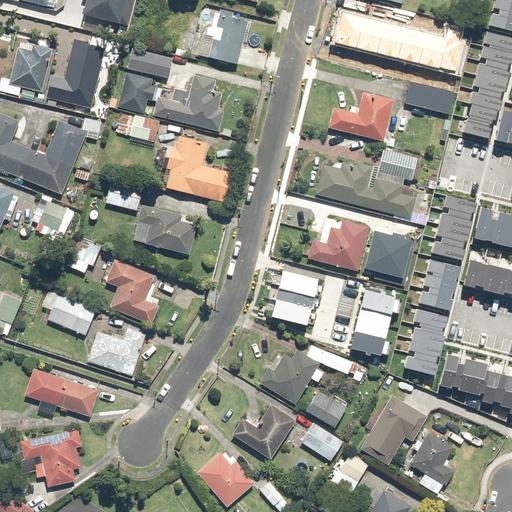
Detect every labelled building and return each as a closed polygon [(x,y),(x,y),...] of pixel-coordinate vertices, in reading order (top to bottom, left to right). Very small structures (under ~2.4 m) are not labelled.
[(19,0),(20,1),(56,8),(57,0),(19,0)] [(86,0),(84,14),(128,23),(133,0),(86,0)] [(491,9),(487,23),(511,29),(511,0),(493,0),(492,6),(498,7),(497,11),(491,9)] [(237,63),(248,21),(231,17),(232,13),(221,10),(216,28),(210,27),(208,34),(203,33),(198,53),(237,63)] [(344,12),(336,41),(453,72),(463,33),(448,29),(446,38),(344,12)] [(467,116),(463,128),(487,134),(492,118),(495,118),(498,107),(499,107),(502,97),(499,96),(500,89),(504,90),(510,68),(506,67),(508,61),(511,62),(511,57),(511,48),(511,49),(511,47),(511,34),(486,27),(483,40),(489,42),(489,45),(483,43),(480,54),(486,56),(484,63),(479,61),(473,83),(479,85),(477,91),(471,90),(468,100),(472,102),(468,116),(467,116)] [(105,44),(73,38),(65,78),(50,75),(46,97),(93,106),(105,44)] [(33,51),(19,47),(10,84),(41,92),(47,71),(44,70),(47,60),(50,61),(53,49),(34,44),(33,51)] [(132,49),(128,68),(168,78),(173,58),(132,49)] [(154,79),(127,72),(121,99),(112,97),(109,107),(117,109),(118,107),(145,113),(148,100),(153,101),(156,88),(152,87),(154,79)] [(158,96),(154,114),(219,129),(223,112),(218,111),(222,94),(212,91),(215,78),(194,74),(192,83),(188,83),(187,91),(175,88),(172,99),(158,96)] [(412,81),(406,102),(449,114),(455,93),(412,81)] [(332,106),(327,127),(384,140),(394,99),(363,92),(359,107),(351,105),(350,110),(332,106)] [(511,109),(502,107),(494,138),(511,142),(511,109)] [(20,120),(0,112),(0,168),(63,193),(86,135),(97,139),(104,122),(86,114),(80,128),(59,120),(45,155),(11,142),(20,120)] [(136,114),(130,135),(154,142),(160,121),(136,114)] [(171,169),(166,187),(225,202),(233,172),(203,164),(209,143),(180,136),(177,147),(173,146),(167,168),(171,169)] [(384,148),(378,170),(412,179),(418,157),(384,148)] [(94,159),(85,158),(82,170),(78,169),(76,178),(88,180),(89,172),(91,173),(94,159)] [(323,163),(315,194),(410,219),(416,198),(401,195),(403,185),(372,177),(374,166),(360,163),(359,166),(343,161),(341,168),(323,163)] [(437,175),(425,173),(423,187),(435,189),(437,175)] [(111,182),(106,202),(138,211),(143,190),(111,182)] [(0,229),(8,210),(12,211),(15,202),(10,200),(13,191),(0,186),(0,229)] [(434,238),(432,249),(463,257),(465,246),(462,245),(464,239),(467,239),(473,214),(468,213),(469,208),(472,209),(474,199),(444,192),(440,204),(446,206),(445,210),(441,209),(435,232),(442,234),(440,239),(434,238)] [(48,200),(43,212),(63,220),(68,208),(48,200)] [(146,241),(145,243),(191,254),(198,225),(181,221),(183,214),(142,205),(138,221),(149,223),(148,231),(140,229),(138,239),(146,241)] [(482,206),(474,235),(511,245),(511,212),(497,208),(495,216),(489,215),(491,208),(482,206)] [(313,240),(308,258),(360,270),(370,227),(343,220),(341,228),(332,226),(329,238),(327,237),(325,243),(313,240)] [(374,227),(362,272),(403,284),(413,247),(409,245),(411,237),(374,227)] [(77,235),(65,265),(85,273),(88,265),(93,267),(102,245),(77,235)] [(422,287),(419,299),(451,306),(453,297),(450,296),(451,288),(454,289),(457,278),(453,277),(454,272),(457,272),(459,264),(429,256),(427,268),(432,269),(431,272),(426,271),(423,282),(429,284),(428,289),(422,287)] [(511,267),(470,256),(463,281),(473,284),(473,281),(483,283),(483,286),(501,291),(502,288),(509,290),(508,295),(511,295),(511,267)] [(154,276),(115,259),(106,280),(118,286),(109,306),(151,324),(160,305),(144,298),(154,276)] [(282,268),(271,313),(306,322),(318,276),(282,268)] [(366,288),(352,344),(386,352),(389,339),(383,337),(390,310),(396,312),(400,296),(366,288)] [(52,310),(48,319),(86,335),(97,309),(60,293),(59,296),(49,292),(43,306),(52,310)] [(0,333),(4,334),(4,333),(8,335),(11,327),(6,326),(7,322),(13,324),(21,299),(4,294),(2,300),(0,298),(0,333)] [(407,352),(404,364),(438,372),(440,361),(435,360),(437,353),(440,354),(446,329),(441,327),(442,323),(445,323),(447,314),(416,306),(413,319),(419,321),(418,325),(414,324),(408,347),(414,349),(413,354),(407,352)] [(123,340),(98,332),(89,361),(133,376),(147,334),(128,327),(123,340)] [(266,365),(258,381),(295,404),(311,378),(319,383),(325,373),(318,369),(322,363),(347,374),(349,371),(354,374),(352,378),(360,381),(365,371),(357,368),(358,365),(312,344),(308,354),(297,349),(293,359),(285,355),(278,370),(266,365)] [(353,345),(348,354),(359,359),(363,350),(353,345)] [(448,351),(440,381),(450,384),(451,381),(460,383),(459,386),(482,392),(481,397),(508,403),(507,409),(511,410),(511,371),(487,365),(488,360),(464,354),(462,360),(458,359),(459,354),(448,351)] [(55,404),(62,407),(61,410),(67,411),(68,408),(90,416),(99,388),(34,368),(26,395),(49,402),(48,405),(54,407),(55,404)] [(320,389),(307,410),(335,428),(348,407),(320,389)] [(428,417),(392,395),(361,448),(389,465),(405,437),(413,442),(428,417)] [(243,418),(232,434),(271,459),(296,420),(279,409),(277,411),(271,407),(263,419),(264,420),(259,428),(243,418)] [(315,422),(302,441),(331,461),(344,442),(315,422)] [(78,428),(22,442),(26,459),(41,455),(43,462),(34,464),(38,478),(46,476),(48,487),(77,480),(74,469),(82,467),(77,447),(82,445),(78,428)] [(414,448),(417,450),(410,464),(425,472),(420,483),(438,492),(442,484),(446,486),(453,471),(442,466),(452,447),(443,442),(445,438),(429,431),(424,442),(419,439),(414,448)] [(12,438),(0,437),(0,458),(12,458),(12,438)] [(222,452),(198,472),(227,506),(255,482),(234,456),(231,458),(226,452),(223,454),(222,452)] [(271,481),(260,489),(273,506),(275,505),(280,511),(281,511),(289,506),(283,498),(284,497),(271,481)] [(0,487),(0,511),(1,511),(32,511),(34,510),(0,487)] [(408,511),(412,507),(384,490),(371,511),(408,511)]
